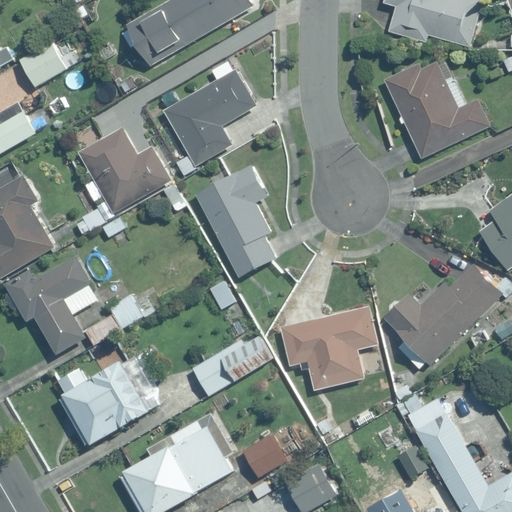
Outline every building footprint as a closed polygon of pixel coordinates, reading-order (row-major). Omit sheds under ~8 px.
[(152,64),(158,61),(257,5),(253,0),(173,0),(131,24),(134,29),(126,33),(134,47),(140,43),(152,64)] [(431,34),(434,34),(473,47),(485,8),(473,4),(474,0),(386,0),(386,2),(399,6),(391,31),(428,43),(431,34)] [(39,87),(69,69),(81,62),(74,51),(64,58),(54,42),(23,60),(39,87)] [(0,68),(3,67),(18,58),(13,51),(11,47),(0,53),(0,68)] [(219,79),(165,111),(191,155),(197,166),(234,145),(224,126),(259,106),(238,69),(235,71),(229,61),(214,70),(219,79)] [(425,157),(432,154),(494,125),(482,99),(470,104),(458,78),(451,81),(441,61),(426,68),(424,63),(389,80),(425,157)] [(180,100),(174,91),(163,97),(168,106),(180,100)] [(0,155),(35,135),(40,132),(27,110),(0,125),(0,155)] [(124,127),(80,152),(114,213),(173,180),(153,146),(139,154),(124,127)] [(197,166),(191,155),(177,163),(185,176),(199,168),(197,166)] [(200,193),(201,196),(242,277),(279,258),(267,235),(273,232),(258,203),(269,197),(253,165),(200,193)] [(0,280),(52,252),(58,248),(34,205),(41,201),(27,175),(0,189),(0,280)] [(511,197),(493,211),(499,219),(483,231),(510,269),(511,267),(511,197)] [(31,322),(40,317),(60,354),(90,337),(78,315),(103,301),(79,257),(41,277),(36,269),(10,283),(14,291),(9,294),(18,311),(23,308),(31,322)] [(465,334),(505,295),(475,264),(454,285),(449,279),(424,304),(412,292),(386,317),(409,341),(402,349),(422,369),(431,361),(433,364),(440,358),(442,360),(467,337),(465,334)] [(214,288),(215,291),(226,309),(240,301),(227,280),(214,288)] [(135,295),(134,296),(114,308),(122,320),(143,308),(135,295)] [(316,388),(320,387),(367,378),(362,349),(381,345),(373,307),(285,325),(294,366),(303,364),(305,370),(312,369),(316,388)] [(115,315),(112,317),(90,330),(98,345),(123,330),(115,315)] [(511,319),(497,329),(504,341),(511,337),(511,319)] [(246,339),(241,342),(197,367),(212,395),(277,359),(264,335),(249,344),(246,339)] [(89,444),(154,409),(127,361),(92,380),(84,366),(61,379),(71,396),(64,399),(89,444)] [(412,416),(423,434),(466,511),(511,511),(511,473),(492,485),(444,398),(412,416)] [(165,511),(231,474),(236,470),(211,426),(175,447),(173,444),(128,470),(130,474),(124,477),(144,511),(165,511)] [(262,477),(288,462),(290,461),(275,434),(247,450),(262,477)] [(401,456),(402,458),(414,478),(432,468),(413,434),(404,439),(410,450),(401,456)] [(306,511),(311,511),(340,494),(342,492),(323,463),(289,485),(306,511)]
